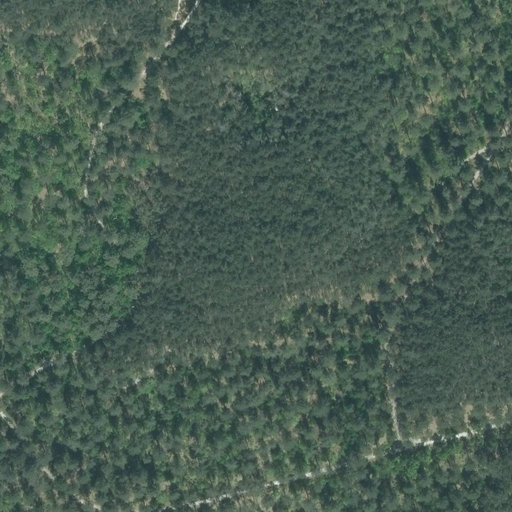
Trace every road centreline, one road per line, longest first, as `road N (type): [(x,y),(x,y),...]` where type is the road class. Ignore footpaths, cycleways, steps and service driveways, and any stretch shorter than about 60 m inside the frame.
road 1 (unknown): [(511,151),(481,149),(438,188),(397,193),(368,227),(173,347),(130,386),(108,384),(80,351),(56,257),(0,250)]
road 2 (track): [(511,121),(389,317),(383,339),(400,451)]
